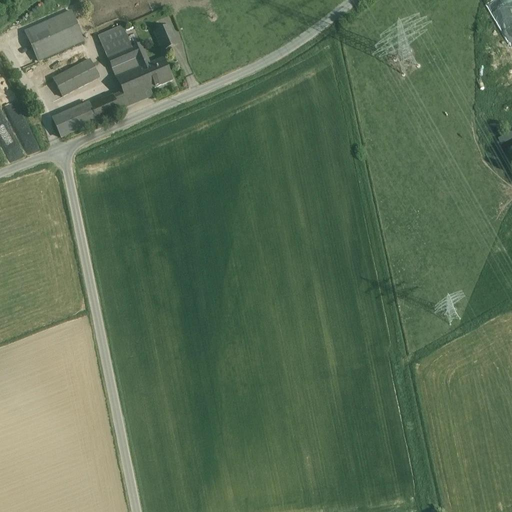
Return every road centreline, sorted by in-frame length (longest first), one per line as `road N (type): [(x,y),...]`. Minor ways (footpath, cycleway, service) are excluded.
road 1 (unclassified): [(137,511),(63,150)]
road 2 (unclassified): [(352,0),(279,54),(63,150)]
